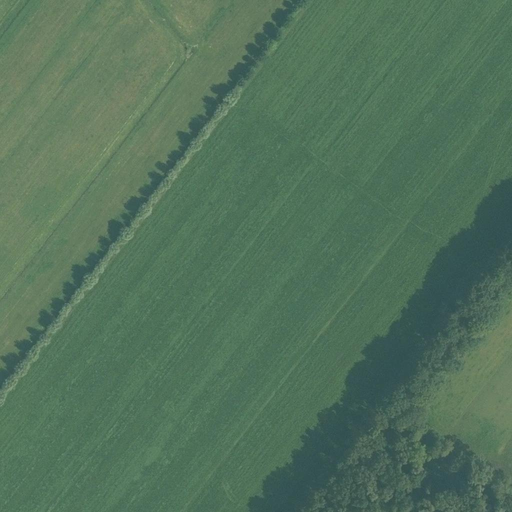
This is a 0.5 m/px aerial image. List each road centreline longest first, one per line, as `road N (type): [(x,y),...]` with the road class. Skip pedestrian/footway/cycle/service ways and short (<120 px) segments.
road 1 (track): [(312,511),(511,251)]
road 2 (track): [(385,417),(511,507)]
